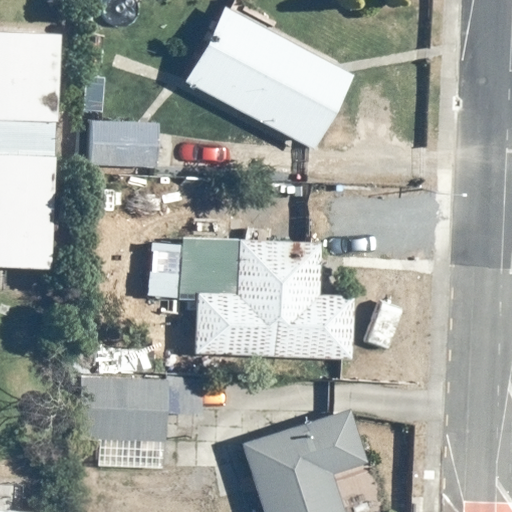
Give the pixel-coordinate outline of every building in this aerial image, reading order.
[(28,7),(0,5),(0,244),(18,245),(28,7)] [(350,74),(218,7),(180,82),(312,149),(350,74)] [(154,123),(88,116),(83,160),(149,168),(154,123)] [(218,183),(216,218),(269,221),(271,186),(218,183)] [(315,241),(177,234),(175,288),(191,289),(190,318),(142,316),(139,363),(183,365),(184,350),(346,358),(349,296),(312,295),(315,241)] [(94,410),(92,438),(89,480),(137,483),(140,441),(158,443),(160,413),(208,416),(211,380),(65,371),(62,408),(94,410)] [(361,463),(345,409),(237,442),(258,511),(338,511),(327,473),(361,463)]
